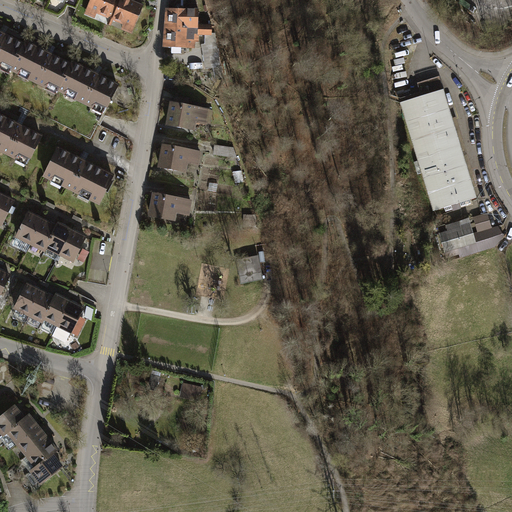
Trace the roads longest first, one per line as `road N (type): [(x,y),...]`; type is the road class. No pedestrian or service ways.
road 1 (residential): [(156,71),(104,371)]
road 2 (track): [(117,303),(210,320),(253,319),(268,289),(264,252)]
road 3 (track): [(468,511),(422,416),(409,341)]
road 4 (residential): [(156,71),(0,7)]
road 5 (residential): [(507,89),(445,45),(410,0)]
road 6 (residential): [(104,371),(86,502)]
